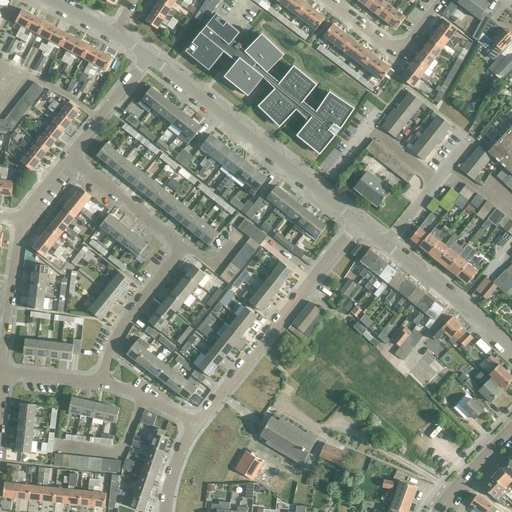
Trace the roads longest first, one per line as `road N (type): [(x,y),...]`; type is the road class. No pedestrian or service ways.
road 1 (residential): [(101,382),(116,336),(182,249),(68,158)]
road 2 (residential): [(359,221),(147,59)]
road 3 (residential): [(197,424),(359,221)]
road 4 (residential): [(511,351),(386,242)]
road 5 (residential): [(440,0),(403,45),(388,47),(326,0)]
road 6 (residential): [(3,369),(17,220)]
road 7 (residential): [(386,242),(471,136)]
road 8 (residential): [(68,158),(147,59)]
